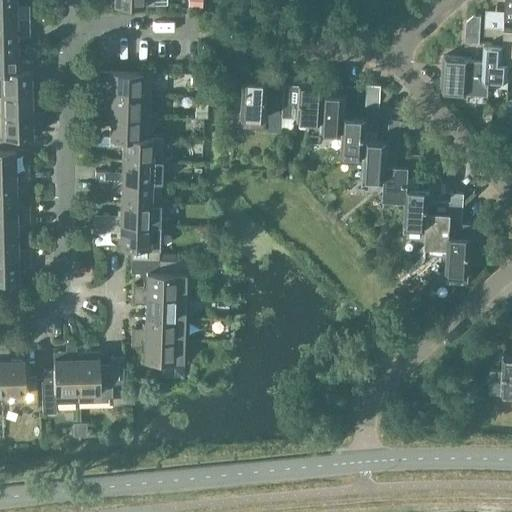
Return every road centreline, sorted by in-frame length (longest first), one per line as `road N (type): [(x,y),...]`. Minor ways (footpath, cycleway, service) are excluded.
road 1 (unclassified): [(369,461),(0,498)]
road 2 (residential): [(0,318),(40,318),(68,286),(78,27)]
road 3 (residential): [(369,461),(370,393),(511,267)]
road 4 (residential): [(511,202),(392,52)]
road 5 (residential): [(392,52),(229,43)]
road 6 (unclassified): [(511,461),(369,461)]
road 7 (residential): [(198,31),(78,27)]
